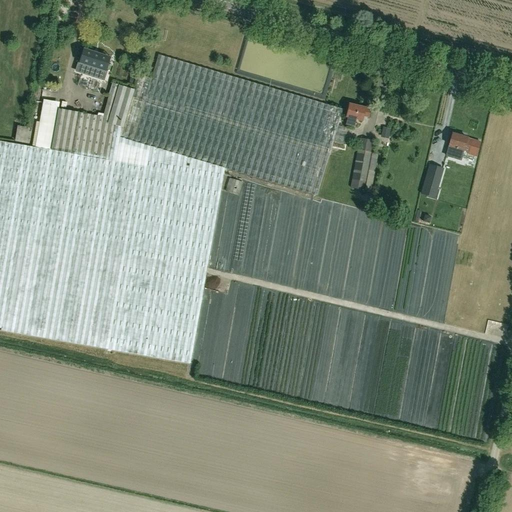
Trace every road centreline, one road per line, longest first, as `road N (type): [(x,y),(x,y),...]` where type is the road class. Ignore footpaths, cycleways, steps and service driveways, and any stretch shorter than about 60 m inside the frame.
road 1 (tertiary): [(511,90),(209,0)]
road 2 (unclassified): [(479,511),(511,371)]
